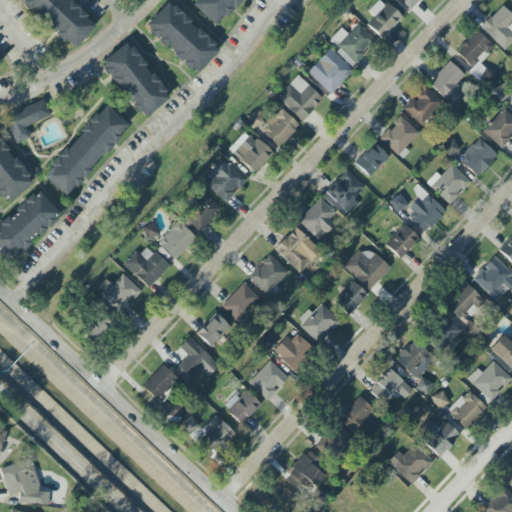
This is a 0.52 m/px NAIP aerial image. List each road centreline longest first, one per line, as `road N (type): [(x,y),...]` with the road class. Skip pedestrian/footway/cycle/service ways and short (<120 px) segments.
road 1 (residential): [(98,385),(464,0)]
road 2 (residential): [(218,498),(511,186)]
road 3 (secondary): [(232,511),(0,289)]
road 4 (secondary): [(0,389),(130,511)]
